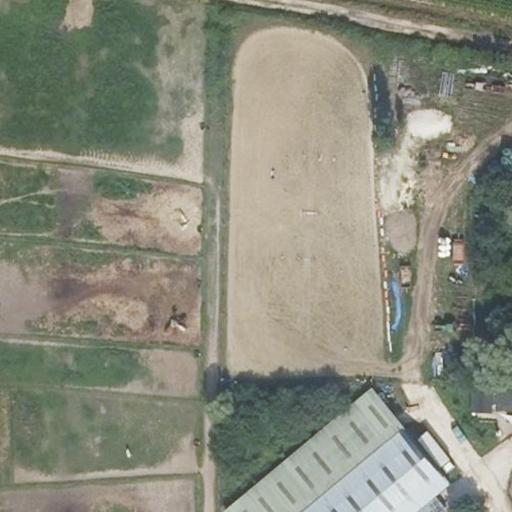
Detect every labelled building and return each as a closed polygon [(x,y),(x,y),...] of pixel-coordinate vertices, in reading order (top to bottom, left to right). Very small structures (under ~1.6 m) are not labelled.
[(392,83),(425,88),(429,57),(396,52),(392,83)] [(511,126),(475,125),(474,161),(511,162),(511,126)] [(511,384),(498,383),(496,408),(511,408),(511,384)] [(495,389),(470,387),(468,411),(493,413),(495,389)] [(356,440),(266,511),(413,511),(437,493),(447,485),(372,391),(338,418),(356,440)] [(266,511),(356,440),(338,418),(226,507),(230,511),(266,511)] [(437,493),(413,511),(447,511),(450,510),(437,493)]
